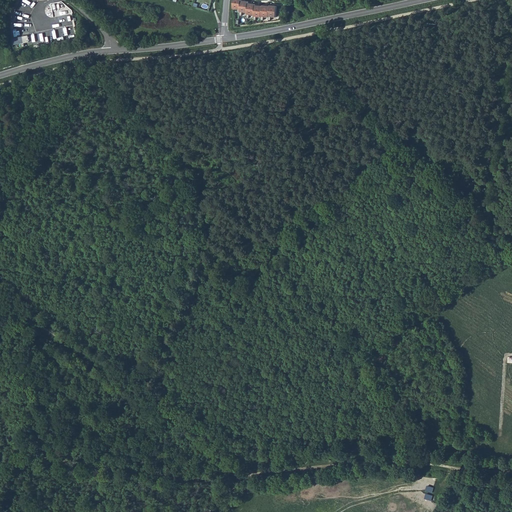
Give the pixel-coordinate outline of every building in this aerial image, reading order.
[(249,3),(242,2),(241,10),(241,17),(243,17),(243,13),(248,14),(249,5),(249,3)] [(256,5),(249,5),(248,14),(248,19),(250,19),(250,16),(255,16),(256,7),(256,5)] [(264,7),(256,7),(255,16),(255,21),(257,21),(258,18),(263,18),(264,7)] [(271,7),(264,7),(263,18),(262,21),(265,21),(265,18),(270,18),(271,7)] [(271,7),(270,18),(270,21),(272,21),(272,18),(277,18),(278,7),(271,7)] [(23,36),(12,38),(14,45),(21,43),(24,43),(23,36)]
